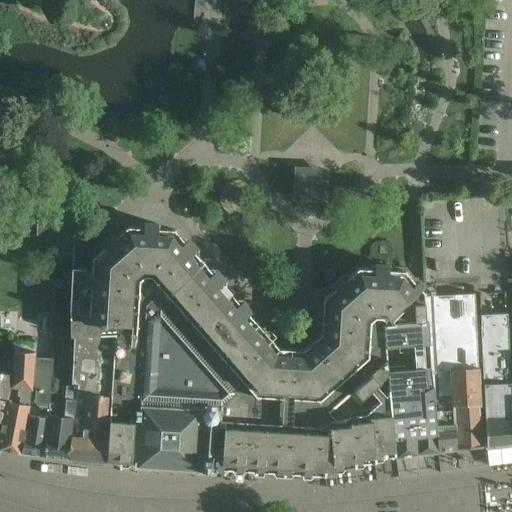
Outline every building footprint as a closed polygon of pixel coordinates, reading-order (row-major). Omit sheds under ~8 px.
[(328,172),(294,170),(291,205),(326,207),(328,172)] [(57,203),(57,205),(56,259),(73,260),(75,241),(80,241),(81,230),(58,205),(58,203),(57,203)] [(385,347),(385,345),(383,324),(426,321),(425,305),(423,279),(415,279),(406,269),(357,265),(320,298),(319,308),(332,309),(330,343),(324,342),(318,337),(302,350),(279,349),(174,230),(127,227),(92,258),(91,270),(73,268),(72,268),(72,272),(70,311),(70,336),(74,336),(114,335),(113,345),(101,461),(136,463),(140,406),(200,410),(205,405),(214,406),(219,411),(219,416),(216,468),(325,475),(325,473),(335,472),(335,468),(355,467),(355,463),(374,461),(374,459),(396,457),(391,402),(388,373),(385,347)] [(73,268),(73,260),(56,259),(55,271),(72,272),(72,268),(73,268)] [(480,405),(475,294),(426,297),(426,321),(429,344),(429,345),(431,369),(434,406),(438,406),(448,406),(448,413),(455,413),(458,450),(486,447),(484,404),(480,405)] [(332,309),(319,308),(317,336),(318,337),(324,342),(330,343),(332,309)] [(426,321),(383,324),(385,345),(385,347),(429,345),(429,344),(426,321)] [(511,443),(511,427),(510,384),(508,326),(481,327),(483,385),(484,404),(486,447),(511,443)] [(113,345),(114,335),(74,336),(71,384),(76,384),(70,436),(68,458),(78,459),(101,461),(113,345)] [(0,448),(21,453),(30,363),(32,351),(32,341),(10,339),(9,349),(6,378),(0,425),(0,448)] [(68,458),(70,436),(76,384),(71,384),(68,383),(67,387),(63,386),(66,347),(52,346),(51,361),(48,402),(44,455),(68,458)] [(44,455),(48,402),(51,361),(45,361),(45,364),(30,363),(21,453),(44,455)] [(431,369),(388,373),(391,402),(396,457),(438,452),(434,406),(431,369)] [(216,468),(219,416),(219,411),(214,406),(205,405),(200,410),(140,406),(136,463),(136,465),(215,471),(216,468)] [(448,406),(438,406),(434,406),(438,452),(458,450),(455,413),(448,413),(448,406)]
